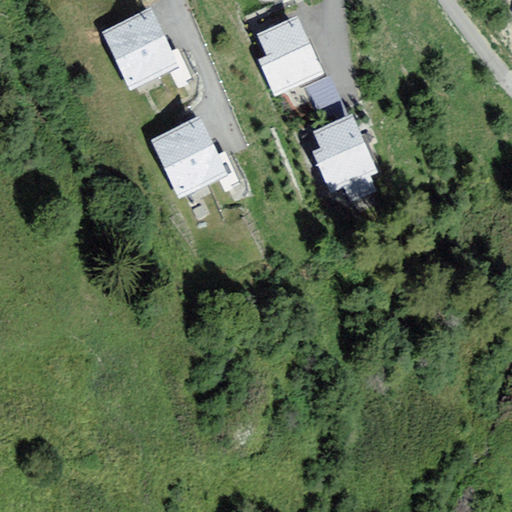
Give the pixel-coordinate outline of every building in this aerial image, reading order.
[(126,82),(181,64),(161,2),(106,20),(126,82)] [(259,55),(274,91),(327,69),(302,7),(258,25),(268,51),(259,55)] [(312,79),(324,113),(344,105),(332,72),(312,79)] [(314,147),(331,187),(345,181),(351,196),(377,186),(370,167),(379,163),(356,106),(315,122),(324,143),(314,147)] [(233,169),(207,108),(152,131),(178,192),(233,169)]
